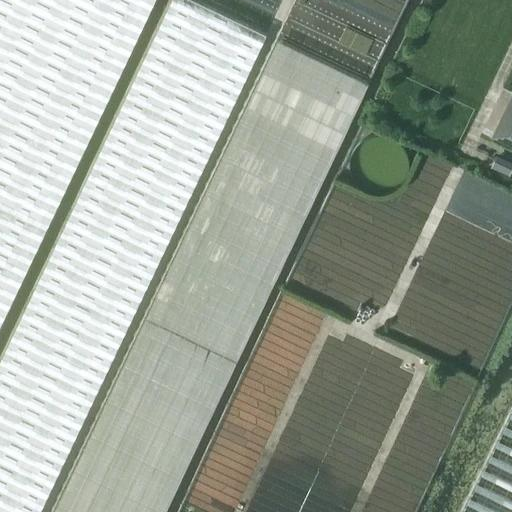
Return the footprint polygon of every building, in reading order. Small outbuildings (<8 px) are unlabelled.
[(0,0),(0,323),(153,0),(0,0)] [(171,0),(0,360),(0,511),(38,511),(267,32),(198,0),(171,0)] [(511,91),(511,92),(492,136),(511,145),(511,91)] [(511,166),(497,159),(493,168),(509,176),(511,169),(511,166)] [(511,511),(511,404),(458,511),(511,511)]
